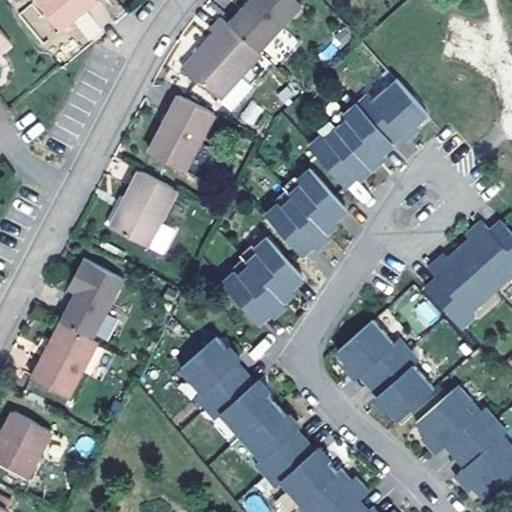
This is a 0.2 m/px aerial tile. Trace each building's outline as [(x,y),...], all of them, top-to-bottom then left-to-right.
[(106,1),(104,0),(44,0),(43,1),(69,32),(106,1)] [(294,0),(240,0),(223,20),(258,50),(298,3),(294,0)] [(220,97),(259,51),(258,50),(223,20),(218,16),(208,27),(212,31),(180,67),(197,82),(200,79),(220,97)] [(0,21),(0,59),(19,44),(0,21)] [(364,102),(352,112),(389,154),(423,123),(392,89),(370,109),(364,102)] [(214,111),(178,92),(149,148),(185,167),(214,111)] [(239,118),(251,126),(263,109),(251,101),(239,118)] [(389,154),(352,112),(341,122),(345,127),(334,135),(367,174),(389,154)] [(326,127),(334,135),(345,127),(341,122),(337,118),(326,127)] [(315,137),(319,142),(322,145),(334,135),(326,127),(315,137)] [(345,193),(367,174),(334,135),(322,145),(319,142),(308,150),(345,193)] [(125,199),(111,228),(148,247),(177,190),(140,171),(125,199)] [(308,177),(297,186),(300,189),(287,200),(291,204),(320,237),(344,217),(308,177)] [(300,189),(297,186),(293,181),(281,192),(284,196),(287,200),(300,189)] [(271,208),(274,212),(278,215),(291,204),(287,200),(284,196),(271,208)] [(278,215),(274,212),(264,220),(300,262),(324,242),(320,237),(291,204),(278,215)] [(491,228),(502,218),(495,211),(484,221),(491,228)] [(511,229),(502,218),(491,228),(484,221),(475,212),(461,225),(464,229),(453,238),(497,287),(511,274),(511,229)] [(437,275),(427,283),(464,325),(475,314),(471,310),(497,287),(453,238),(441,250),(437,245),(422,258),(431,268),(437,275)] [(264,245),(253,254),(256,259),(247,268),(250,271),(278,306),(301,286),(264,245)] [(247,268),(256,259),(253,254),(250,251),(240,260),(243,263),(247,268)] [(74,293),(59,321),(92,338),(122,279),(83,258),(73,278),(80,282),(74,293)] [(238,281),(250,271),(247,268),(243,263),(232,273),(235,278),(238,281)] [(437,275),(431,268),(421,276),(427,283),(437,275)] [(281,309),(278,306),(250,271),(238,281),(235,278),(223,287),(258,328),(281,309)] [(67,289),(74,293),(80,282),(73,278),(67,289)] [(66,398),(96,341),(92,338),(59,321),(29,378),(66,398)] [(341,352),(360,374),(369,367),(379,378),(413,349),(403,338),(396,343),(377,321),(341,352)] [(230,368),(237,361),(217,339),(181,370),(202,392),(196,398),(206,409),(240,379),(230,368)] [(413,349),(379,378),(389,390),(381,397),(401,420),(435,389),(416,367),(423,361),(413,349)] [(248,373),(237,361),(230,368),(240,379),(248,373)] [(369,367),(360,374),(371,385),(379,378),(369,367)] [(248,373),(240,379),(251,390),(258,384),(248,373)] [(379,378),(371,385),(381,397),(389,390),(379,378)] [(251,390),(240,379),(206,409),(216,420),(222,414),(242,436),(277,406),(258,384),(251,390)] [(455,438),(465,451),(499,421),(489,409),(483,414),(460,388),(420,422),(430,433),(425,437),(438,452),(446,445),(455,438)] [(291,437),(299,430),(277,406),(242,436),(265,460),(257,467),(266,477),(301,448),(291,437)] [(49,431),(12,412),(0,434),(0,462),(26,476),(49,431)] [(510,433),(499,421),(465,451),(476,463),(468,470),(460,476),(472,491),(476,487),(485,498),(494,490),(511,474),(511,447),(503,438),(510,433)] [(309,441),(299,430),(291,437),(301,448),(309,441)] [(455,438),(446,445),(457,458),(465,451),(455,438)] [(309,441),(301,448),(310,459),(319,452),(309,441)] [(310,459),(301,448),(266,477),(276,488),(285,481),(305,505),(339,475),(319,452),(310,459)] [(465,451),(457,458),(468,470),(476,463),(465,451)] [(357,511),(354,507),(362,500),(371,492),(359,479),(356,482),(345,470),(339,475),(305,505),(303,507),(307,511),(357,511)] [(269,511),(257,492),(242,501),(248,511),(269,511)] [(371,511),(362,500),(354,507),(357,511),(371,511)]
